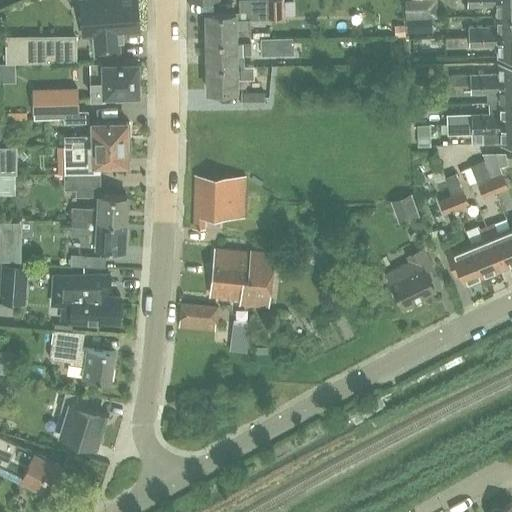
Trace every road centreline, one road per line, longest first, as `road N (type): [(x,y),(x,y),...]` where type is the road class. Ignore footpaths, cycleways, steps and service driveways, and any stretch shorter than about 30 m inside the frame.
road 1 (residential): [(169,481),(153,446),(150,408),(170,216),(168,0)]
road 2 (residential): [(169,481),(511,308)]
